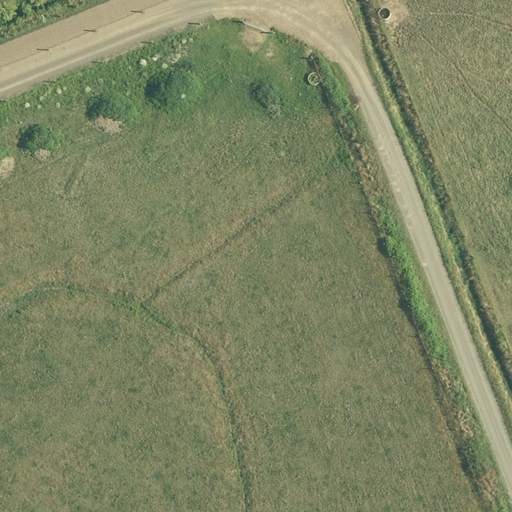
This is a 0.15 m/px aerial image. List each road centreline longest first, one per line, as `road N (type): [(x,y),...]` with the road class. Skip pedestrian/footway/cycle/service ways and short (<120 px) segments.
road 1 (unknown): [(510,511),(303,0)]
road 2 (unknown): [(114,0),(0,46)]
